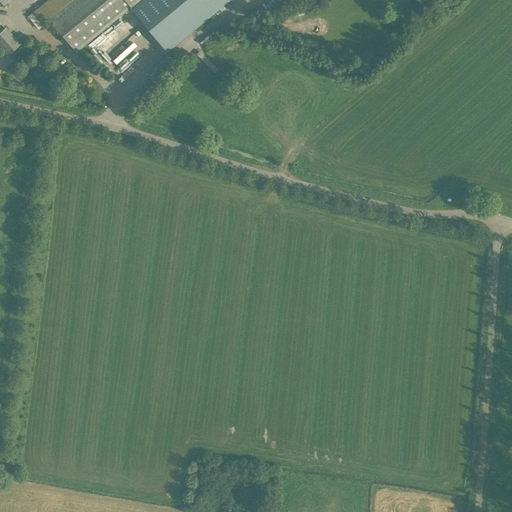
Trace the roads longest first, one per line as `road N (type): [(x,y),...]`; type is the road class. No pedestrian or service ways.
road 1 (unclassified): [(504,221),(417,212),(296,183),(0,100)]
road 2 (unclassified): [(478,511),(504,221)]
road 3 (track): [(103,123),(122,97),(45,33),(6,21)]
road 4 (track): [(122,97),(244,0)]
